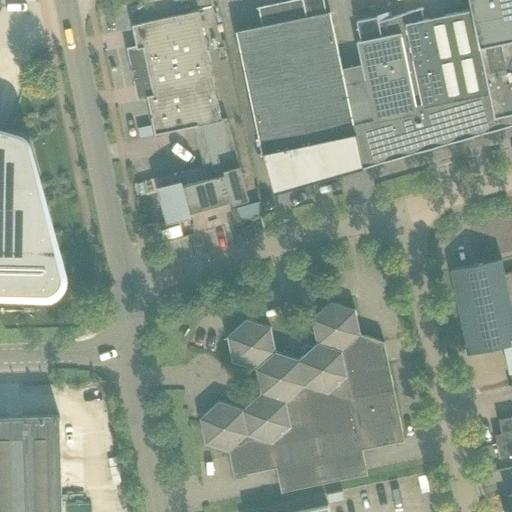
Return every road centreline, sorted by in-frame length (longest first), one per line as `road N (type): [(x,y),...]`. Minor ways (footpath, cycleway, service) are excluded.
road 1 (unclassified): [(468,511),(406,213)]
road 2 (unclassified): [(125,291),(65,0)]
road 3 (unclassified): [(125,291),(406,213)]
road 4 (unclassified): [(159,511),(126,353)]
road 5 (unclassified): [(0,357),(126,353)]
